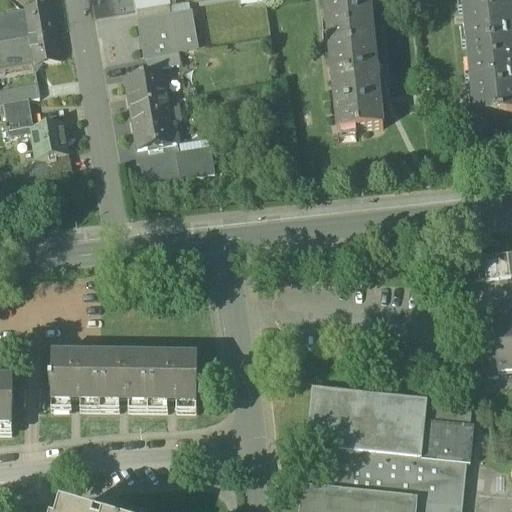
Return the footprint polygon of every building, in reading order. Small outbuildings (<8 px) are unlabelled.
[(131,0),(135,15),(139,14),(167,9),(170,9),(168,0),(131,0)] [(335,117),(336,136),(383,132),(378,81),(376,81),(367,0),(324,0),(336,117),(335,117)] [(472,85),(476,122),(511,118),(511,44),(507,0),(461,0),(470,83),(471,85),(472,85)] [(169,21),(167,9),(139,14),(141,26),(169,21)] [(51,10),(23,15),(28,41),(56,37),(51,10)] [(0,46),(28,41),(23,15),(0,18),(0,46)] [(138,26),(145,61),(149,61),(177,56),(187,54),(185,41),(194,40),(190,17),(169,21),(141,26),(138,26)] [(56,37),(28,41),(32,68),(60,63),(56,37)] [(185,41),(187,54),(197,53),(194,40),(185,41)] [(0,72),(0,74),(32,68),(28,41),(0,46),(0,72)] [(149,61),(151,74),(179,69),(177,56),(149,61)] [(125,83),(130,113),(167,106),(162,77),(125,83)] [(3,97),(5,108),(28,105),(39,102),(37,89),(12,93),(12,95),(3,97)] [(31,121),(28,105),(5,108),(3,109),(6,126),(31,121)] [(171,128),(167,106),(130,113),(137,154),(178,147),(175,127),(171,128)] [(38,151),(40,164),(55,162),(69,159),(68,158),(66,158),(61,129),(63,128),(63,127),(31,132),(34,151),(38,151)] [(33,166),(40,164),(38,151),(34,151),(31,132),(28,133),(33,166)] [(176,156),(181,182),(214,177),(210,150),(176,156)] [(70,163),(69,163),(55,166),(46,167),(48,179),(72,175),(70,163)] [(507,257),(495,258),(498,282),(510,280),(507,257)] [(483,260),(486,283),(498,282),(495,258),(483,260)] [(471,261),(474,285),(486,283),(483,260),(471,261)] [(48,360),(47,316),(21,317),(23,361),(48,360)] [(498,377),(511,374),(511,326),(492,329),(493,339),(496,363),(498,377)] [(481,341),(484,365),(496,363),(493,339),(481,341)] [(51,409),(196,411),(196,364),(51,362),(51,385),(49,385),(49,390),(51,390),(51,409)] [(499,381),(498,377),(496,363),(484,365),(487,383),(499,381)] [(0,432),(11,433),(12,386),(0,385),(0,432)] [(319,455),(421,466),(426,414),(427,407),(312,396),(306,454),(319,455)] [(471,419),(426,414),(421,466),(466,470),(470,471),(474,432),(469,432),(471,419)] [(319,455),(315,495),(417,505),(416,511),(461,511),(466,470),(421,466),(319,455)] [(416,511),(417,505),(315,495),(302,493),(299,511),(416,511)]
